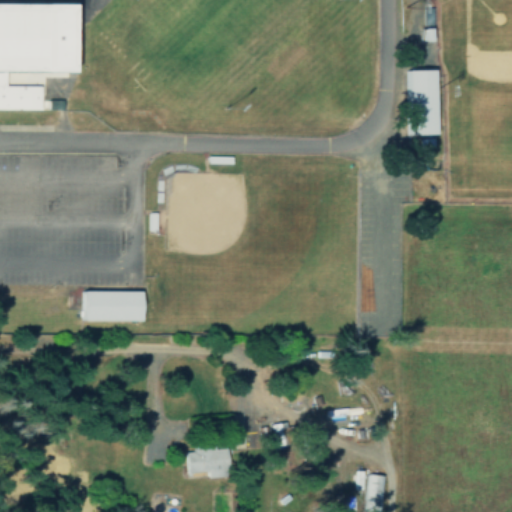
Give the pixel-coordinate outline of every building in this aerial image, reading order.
[(0,0),(0,69),(63,70),(63,0),(0,0)] [(418,6),(419,23),(416,23),(416,38),(426,38),(426,24),(428,24),(428,6),(418,6)] [(402,68),(403,133),(429,133),(428,68),(411,68),(402,68)] [(0,108),(35,108),(34,84),(2,84),(1,69),(0,69),(0,108)] [(77,291),(77,320),(133,319),(133,291),(77,291)] [(180,449),(181,475),(222,475),(221,447),(180,449)] [(362,509),(379,510),(380,473),(363,473),(362,509)]
